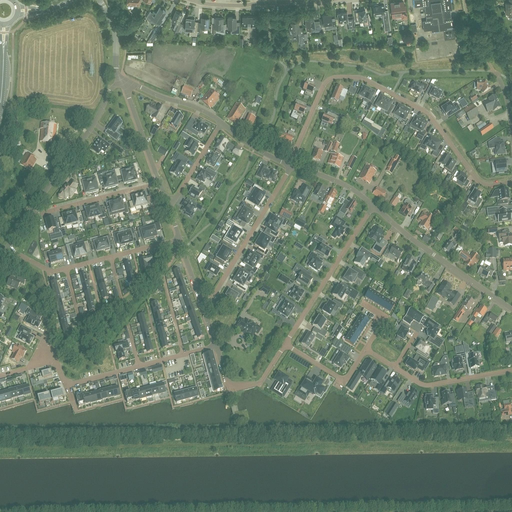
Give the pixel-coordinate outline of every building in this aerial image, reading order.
[(433,12),(443,12),(443,1),(433,1),(433,12)] [(390,3),(392,18),(402,17),(402,15),(407,15),(406,7),(404,7),(403,3),(395,4),(395,3),(390,3)] [(385,31),(390,30),(388,10),(385,11),(384,5),(378,6),(377,5),(374,5),(373,7),(374,15),(378,14),(379,16),(383,15),(385,31)] [(150,11),(146,17),(147,18),(149,19),(152,20),(154,21),(154,23),(155,23),(159,26),(160,24),(161,21),(163,19),(162,18),(163,17),(166,12),(160,8),(156,14),(153,12),(152,13),(150,11)] [(354,11),(355,20),(359,19),(359,22),(363,21),(364,26),(369,25),(368,16),(366,16),(365,11),(362,11),(362,9),(354,11)] [(173,30),(178,32),(181,24),(179,23),(182,14),(176,11),(172,21),(176,23),(173,30)] [(347,12),(343,13),(337,14),(338,22),(346,21),(347,29),(354,28),(355,28),(353,16),(347,17),(347,12)] [(323,16),(323,19),(320,20),(321,25),(331,24),(331,27),(336,27),(335,19),(331,20),(331,14),(323,16)] [(228,17),(228,28),(231,28),(231,33),(239,33),(239,27),(236,27),(236,17),(228,17)] [(247,27),(250,27),(255,26),(255,17),(242,17),(242,25),(242,29),(246,29),(247,28),(247,27)] [(198,24),(197,27),(197,31),(203,31),(203,28),(208,28),(209,18),(202,18),(201,24),(198,24)] [(215,24),(211,24),(211,32),(216,32),(216,31),(225,33),(225,32),(225,24),(222,24),(223,18),(215,18),(215,24)] [(313,18),(305,19),(307,29),(313,29),(313,32),(321,31),(320,23),(316,24),(316,22),(314,23),(313,18)] [(197,36),(197,32),(197,31),(197,27),(194,27),(194,20),(191,19),(190,20),(186,20),(185,30),(190,31),(189,35),(197,36)] [(300,48),(302,47),(303,47),(304,46),(305,45),(305,44),(305,41),(304,38),(304,36),(303,27),(299,28),(298,22),(294,22),(294,21),(293,21),(292,22),(291,22),(290,22),(291,26),(290,26),(290,27),(289,28),(289,29),(289,30),(289,31),(289,32),(288,33),(288,34),(289,35),(290,35),(291,35),(292,35),(293,36),(294,36),(295,35),(295,34),(296,34),(296,33),(299,33),(299,44),(300,44),(300,48)] [(152,44),(152,42),(153,42),(157,35),(158,35),(153,32),(147,42),(147,44),(152,44)] [(306,84),(303,90),(306,91),(304,95),(310,97),(312,94),(315,88),(313,87),(314,83),(307,80),(306,84)] [(477,90),(481,90),(483,93),(490,89),(489,87),(490,86),(488,83),(487,84),(487,83),(484,81),(484,82),(476,82),(477,90)] [(414,83),(411,90),(420,94),(422,90),(425,91),(428,86),(425,84),(423,88),(414,83)] [(441,99),(444,95),(433,89),(435,86),(431,84),(428,89),(431,91),(429,96),(438,101),(440,98),(441,99)] [(181,93),(190,97),(193,89),(185,86),(181,93)] [(337,86),(332,98),(338,101),(340,96),(345,98),(348,91),(343,89),(337,86)] [(364,99),(369,90),(364,87),(362,90),(358,88),(356,94),(359,96),(364,99)] [(220,97),(211,89),(201,100),(210,108),(220,97)] [(369,90),(364,99),(363,101),(367,103),(366,106),(370,108),(369,111),(368,111),(368,112),(371,107),(371,106),(374,102),(371,101),(375,93),(374,93),(375,92),(372,90),(371,91),(369,90)] [(494,111),(501,107),(495,95),(488,99),(488,100),(483,102),(487,112),(493,110),(494,111)] [(381,109),(387,99),(385,98),(385,97),(382,96),(382,97),(381,96),(378,102),(375,101),(374,102),(371,106),(371,107),(376,109),(378,107),(381,109)] [(387,99),(381,109),(385,112),(383,114),(388,116),(389,116),(392,110),(389,109),(393,103),(392,102),(392,101),(389,100),(387,99)] [(476,108),(481,104),(482,104),(479,99),(473,103),(473,104),(463,110),(458,113),(459,114),(455,116),(449,120),(451,123),(465,114),(470,122),(473,120),(472,119),(479,114),(476,108)] [(294,111),(291,118),(297,120),(298,117),(302,118),(303,115),(304,115),(306,109),(304,108),(305,104),(296,100),(295,104),(297,105),(294,111)] [(245,109),(236,103),(227,118),(235,124),(245,109)] [(457,105),(453,107),(450,103),(441,109),(443,111),(442,112),(444,115),(445,114),(445,115),(452,111),(454,114),(460,110),(457,105)] [(153,118),(161,122),(166,110),(158,106),(157,108),(150,105),(146,112),(154,116),(153,118)] [(399,118),(404,109),(403,108),(403,107),(400,105),(399,106),(399,105),(396,111),(393,109),(392,110),(389,116),(392,118),(394,115),(399,118)] [(404,109),(399,118),(402,120),(401,123),(406,126),(407,124),(410,119),(407,118),(410,112),(409,112),(410,111),(407,109),(406,110),(404,109)] [(173,119),(168,116),(161,128),(167,132),(170,127),(174,129),(173,131),(176,133),(181,124),(180,124),(184,117),(176,113),(173,119)] [(322,122),(321,125),(326,128),(328,124),(332,126),(334,121),(338,123),(340,118),(328,113),(326,116),(324,115),(322,122)] [(252,127),(256,117),(248,114),(244,124),(252,127)] [(106,129),(110,132),(107,135),(116,142),(119,138),(114,134),(123,122),(115,117),(106,129)] [(410,119),(407,124),(411,126),(416,129),(421,121),(422,120),(418,117),(417,118),(416,117),(414,120),(413,120),(410,118),(410,119)] [(189,122),(185,129),(192,133),(194,130),(199,133),(200,132),(204,134),(208,127),(197,121),(196,123),(194,122),(193,124),(189,122)] [(363,121),(361,124),(370,130),(372,126),(363,121)] [(421,121),(416,129),(416,131),(419,132),(418,135),(423,138),(426,133),(423,131),(428,123),(424,121),(424,122),(421,121)] [(54,143),(56,124),(41,123),(40,129),(41,129),(40,142),(54,143)] [(382,128),(373,124),(372,126),(370,130),(377,136),(382,128)] [(479,131),(482,136),(493,128),(490,124),(479,131)] [(288,135),(282,132),(279,139),(283,141),(282,144),(288,147),(289,143),(291,144),(294,138),(293,137),(295,134),(289,131),(288,135)] [(430,150),(436,140),(434,139),(434,138),(431,136),(431,137),(430,137),(426,143),(423,141),(420,148),(425,151),(427,148),(430,150)] [(188,141),(184,146),(188,148),(186,151),(193,156),(198,146),(196,145),(198,141),(190,137),(188,141)] [(227,140),(224,137),(223,139),(221,138),(219,141),(218,141),(217,143),(218,144),(215,148),(217,149),(216,151),(220,153),(224,147),(225,148),(228,142),(227,141),(227,140)] [(496,155),(504,154),(503,143),(497,143),(496,137),(488,143),(488,145),(491,145),(491,149),(495,148),(496,155)] [(104,152),(109,145),(99,138),(92,149),(92,150),(95,152),(98,153),(101,149),(104,152)] [(436,140),(430,150),(434,152),(432,155),(437,158),(441,152),(438,150),(441,143),(436,140)] [(327,153),(328,151),(328,152),(329,150),(330,149),(332,143),(328,141),(327,145),(324,151),(327,153)] [(339,144),(334,142),(333,146),(332,146),(330,150),(334,152),(336,153),(339,144)] [(123,151),(114,144),(111,147),(121,154),(123,151)] [(160,146),(157,152),(165,156),(168,150),(161,146),(160,146)] [(315,149),(312,158),(320,161),(323,151),(315,149)] [(221,155),(216,152),(214,155),(212,153),(209,158),(206,164),(214,168),(221,155)] [(31,169),(37,159),(26,153),(21,163),(31,169)] [(182,164),(185,158),(177,153),(175,156),(178,158),(173,167),(174,168),(171,172),(178,177),(180,173),(181,174),(184,170),(183,170),(185,166),(182,164)] [(342,158),(331,154),(328,164),(330,165),(339,168),(342,158)] [(444,169),(450,158),(444,155),(442,159),(441,159),(438,157),(435,163),(434,166),(437,168),(439,164),(445,167),(444,168),(444,169)] [(346,167),(351,170),(357,158),(352,156),(347,166),(346,167)] [(450,158),(444,169),(448,171),(447,174),(452,177),(455,171),(452,169),(456,163),(450,160),(451,158),(450,158)] [(507,172),(505,161),(504,161),(503,158),(495,159),(495,162),(496,174),(507,172)] [(392,174),(398,162),(392,159),(387,167),(388,167),(386,171),(392,174)] [(128,171),(131,183),(135,182),(135,181),(137,180),(135,172),(138,172),(138,168),(137,164),(136,163),(133,164),(134,169),(128,171)] [(268,167),(263,164),(258,174),(264,177),(263,178),(267,180),(268,179),(275,182),(277,177),(277,176),(278,173),(277,173),(278,172),(271,168),(270,170),(267,168),(268,167)] [(376,170),(366,165),(359,178),(369,184),(376,170)] [(131,183),(128,171),(121,172),(120,167),(117,168),(119,179),(123,178),(124,184),(127,183),(127,184),(131,183)] [(119,179),(117,168),(113,169),(115,174),(108,176),(112,188),(116,187),(115,186),(118,185),(116,179),(119,179)] [(208,173),(203,170),(200,175),(199,175),(196,179),(201,182),(201,181),(204,183),(206,179),(211,182),(217,174),(210,170),(208,173)] [(107,189),(111,188),(107,171),(101,172),(97,173),(100,184),(103,183),(105,189),(107,188),(107,189)] [(462,186),(466,188),(470,182),(467,180),(467,179),(465,177),(465,176),(460,172),(459,173),(458,172),(455,176),(456,177),(456,178),(461,182),(460,183),(463,185),(462,186)] [(100,184),(97,173),(94,174),(95,179),(89,181),(92,193),(96,192),(96,191),(98,190),(97,184),(100,184)] [(92,193),(89,181),(83,182),(81,177),(78,178),(80,187),(83,186),(85,194),(88,193),(88,194),(92,193)] [(63,188),(59,194),(58,195),(58,196),(59,197),(59,198),(60,198),(61,198),(62,198),(63,197),(64,197),(67,193),(71,196),(73,193),(72,192),(78,184),(72,180),(68,185),(67,184),(64,188),(63,188)] [(261,188),(255,185),(253,188),(254,188),(250,194),(263,201),(265,198),(264,197),(265,195),(259,191),(261,188)] [(322,203),(328,194),(324,193),(326,189),(319,185),(313,195),(319,198),(318,201),(322,203)] [(198,189),(193,186),(192,189),(191,188),(188,193),(190,195),(189,196),(195,200),(196,198),(199,200),(202,195),(201,194),(203,192),(204,192),(205,189),(200,186),(198,189)] [(292,200),(298,203),(300,200),(304,202),(311,189),(310,189),(310,188),(306,186),(305,187),(304,186),(300,193),(297,191),(292,200)] [(386,193),(377,187),(373,194),(381,200),(386,193)] [(329,194),(324,203),(326,204),(327,205),(331,207),(334,201),(333,200),(337,194),(331,190),(329,194)] [(468,204),(474,208),(476,204),(479,206),(482,200),(478,198),(481,193),(478,191),(477,192),(474,190),(470,197),(466,195),(457,210),(463,213),(468,204)] [(490,198),(497,198),(498,205),(507,204),(506,200),(509,200),(510,200),(509,194),(507,194),(507,190),(499,191),(495,191),(490,198)] [(141,207),(153,203),(151,196),(146,197),(145,193),(138,195),(141,207)] [(263,201),(250,194),(247,199),(246,199),(244,202),(250,205),(252,202),(258,206),(260,204),(261,205),(263,201)] [(141,207),(138,195),(132,197),(133,201),(129,202),(130,209),(141,206),(141,207)] [(389,204),(393,206),(398,199),(395,196),(389,204)] [(115,201),(118,214),(124,212),(125,214),(129,213),(127,204),(123,206),(121,200),(120,200),(120,199),(117,200),(117,201),(115,201)] [(404,203),(405,204),(400,213),(406,217),(410,211),(413,213),(416,207),(411,204),(412,202),(408,200),(405,200),(404,203)] [(118,214),(115,201),(113,202),(113,201),(110,202),(110,203),(109,203),(111,209),(107,210),(109,216),(118,214)] [(184,207),(182,210),(186,213),(185,215),(191,218),(194,214),(192,212),(195,207),(196,208),(198,204),(192,201),(190,204),(184,201),(182,205),(184,207)] [(347,207),(344,205),(339,212),(345,215),(347,211),(351,213),(356,205),(355,204),(355,203),(352,201),(352,202),(350,201),(347,207)] [(242,203),(240,206),(243,208),(240,213),(250,219),(251,218),(252,219),(254,216),(253,215),(254,214),(247,210),(249,207),(242,203)] [(93,207),(91,207),(94,218),(99,216),(100,219),(106,217),(104,210),(100,211),(99,205),(97,206),(97,204),(93,206),(93,207)] [(327,207),(323,205),(319,212),(323,214),(327,207)] [(94,218),(91,207),(90,207),(90,206),(86,207),(86,208),(85,209),(86,213),(82,214),(85,223),(90,221),(89,219),(94,218)] [(497,215),(498,222),(510,221),(510,219),(511,218),(511,215),(510,215),(509,213),(507,213),(506,210),(497,211),(496,207),(487,209),(488,217),(497,215)] [(293,214),(286,210),(283,209),(279,215),(289,220),(293,214)] [(423,212),(419,219),(422,221),(419,226),(428,231),(431,225),(432,225),(435,220),(436,221),(441,214),(435,211),(431,217),(426,214),(423,212)] [(75,212),(68,213),(72,225),(72,226),(78,224),(78,223),(83,222),(81,214),(76,216),(75,212)] [(59,220),(61,228),(72,225),(68,213),(62,215),(63,219),(59,220)] [(250,221),(250,219),(240,213),(237,218),(234,217),(232,220),(240,225),(242,222),(247,225),(248,224),(249,224),(251,221),(250,221)] [(269,222),(279,228),(281,225),(284,227),(287,221),(280,217),(278,220),(272,216),(272,217),(271,216),(269,219),(270,220),(269,222)] [(346,222),(336,216),(329,226),(330,226),(331,223),(337,226),(331,237),(335,239),(337,237),(339,238),(341,235),(342,236),(343,235),(343,234),(344,234),(344,233),(343,232),(345,229),(338,225),(342,220),(346,222)] [(55,224),(53,218),(50,219),(49,217),(46,218),(46,220),(49,230),(53,229),(55,234),(60,233),(57,223),(55,224)] [(307,223),(299,218),(295,224),(303,228),(307,223)] [(111,219),(103,221),(105,228),(113,226),(111,219)] [(242,228),(228,220),(225,225),(230,228),(228,232),(239,238),(241,235),(242,236),(244,233),(241,230),(242,228)] [(279,228),(269,222),(268,224),(267,223),(265,227),(266,227),(272,231),(270,234),(276,238),(279,233),(277,231),(279,228)] [(147,226),(150,239),(154,238),(154,237),(157,237),(156,232),(161,230),(159,223),(147,226)] [(150,239),(147,226),(146,226),(147,229),(137,231),(139,238),(142,237),(143,238),(143,240),(146,240),(146,241),(150,239)] [(370,235),(369,237),(377,242),(372,250),(380,254),(384,247),(379,244),(383,238),(380,237),(383,232),(375,227),(372,232),(371,231),(369,234),(370,235)] [(124,235),(127,244),(129,244),(129,245),(133,244),(133,243),(131,236),(135,235),(133,228),(127,230),(128,234),(124,235)] [(53,229),(49,230),(52,242),(63,239),(62,236),(61,232),(60,233),(55,234),(53,229)] [(439,241),(443,234),(438,231),(434,238),(439,241)] [(504,231),(498,232),(499,240),(500,243),(504,243),(505,246),(511,244),(511,242),(511,241),(511,234),(510,235),(505,235),(505,231),(504,231)] [(125,245),(127,244),(124,235),(124,233),(120,234),(119,232),(113,234),(115,240),(118,239),(120,246),(121,246),(121,247),(125,246),(125,245)] [(239,238),(228,232),(223,240),(229,244),(230,241),(236,244),(236,243),(237,244),(239,241),(238,240),(239,238)] [(464,237),(457,233),(454,239),(461,242),(464,237)] [(267,237),(262,234),(261,235),(260,234),(258,237),(259,238),(258,240),(268,245),(270,242),(273,244),(276,239),(268,234),(267,237)] [(321,239),(315,235),(310,242),(320,248),(316,253),(323,258),(324,256),(327,258),(331,251),(322,245),(323,244),(319,242),(321,239)] [(427,237),(425,235),(422,240),(427,244),(432,237),(428,235),(427,237)] [(103,251),(100,240),(101,240),(100,236),(97,237),(98,240),(91,242),(93,250),(96,249),(97,252),(103,251)] [(105,250),(105,251),(109,250),(108,249),(110,249),(108,243),(112,243),(110,236),(104,237),(104,239),(101,240),(100,240),(103,251),(105,250)] [(447,251),(449,253),(451,250),(452,250),(454,247),(455,248),(457,245),(452,242),(454,240),(451,238),(449,241),(450,241),(448,243),(444,249),(444,250),(446,251),(447,251)] [(268,245),(258,240),(257,242),(256,241),(254,244),(255,245),(261,249),(260,252),(266,256),(269,251),(266,249),(268,245)] [(229,246),(221,241),(219,245),(221,246),(218,251),(219,252),(229,258),(230,256),(231,256),(232,253),(231,253),(232,252),(227,249),(229,246)] [(78,246),(80,257),(82,256),(82,257),(86,256),(85,255),(87,255),(86,251),(90,250),(88,242),(83,243),(83,244),(78,246)] [(80,257),(78,246),(74,247),(73,244),(66,246),(68,253),(72,252),(74,258),(75,258),(76,259),(79,258),(79,257),(80,257)] [(394,245),(390,252),(387,250),(384,255),(389,258),(391,254),(399,259),(403,251),(397,248),(397,247),(394,245)] [(55,253),(57,262),(63,261),(62,255),(66,253),(64,247),(58,249),(58,252),(55,253)] [(496,259),(496,257),(496,251),(496,249),(488,249),(488,253),(485,253),(485,259),(496,259)] [(357,258),(354,263),(358,265),(362,268),(366,262),(367,263),(369,259),(371,260),(374,256),(365,250),(363,254),(359,252),(359,253),(358,254),(357,256),(356,257),(357,258)] [(57,262),(55,253),(51,254),(50,251),(43,253),(45,259),(49,258),(51,264),(57,262)] [(470,257),(462,251),(459,256),(464,260),(466,262),(465,264),(470,268),(474,263),(476,264),(480,258),(473,253),(470,257)] [(229,258),(219,252),(216,257),(214,260),(220,264),(221,261),(225,263),(227,261),(228,262),(229,259),(228,258),(229,258)] [(248,256),(247,258),(258,264),(261,259),(262,259),(264,256),(258,252),(256,255),(251,252),(250,253),(249,252),(248,255),(248,256)] [(284,255),(281,253),(278,257),(281,259),(284,261),(286,257),(286,258),(283,256),(284,255)] [(312,253),(307,260),(311,262),(309,267),(317,272),(318,272),(321,267),(321,266),(322,264),(321,263),(323,260),(312,253)] [(206,257),(201,254),(198,260),(199,264),(202,258),(205,260),(206,257)] [(152,262),(152,261),(152,260),(154,259),(154,256),(140,260),(142,269),(148,268),(146,263),(152,262)] [(416,264),(414,263),(415,260),(408,257),(403,266),(407,267),(405,270),(405,271),(411,275),(411,274),(415,267),(416,264)] [(258,264),(247,258),(246,260),(245,259),(243,262),(244,263),(244,264),(250,267),(248,270),(253,273),(255,274),(258,269),(256,267),(258,264)] [(511,258),(503,259),(503,263),(508,262),(508,263),(509,263),(510,270),(511,270),(511,258)] [(217,264),(211,261),(207,268),(208,269),(207,271),(210,273),(209,274),(213,276),(213,275),(216,276),(220,270),(215,267),(217,264)] [(130,262),(124,264),(121,265),(123,272),(123,275),(133,272),(130,262)] [(302,268),(297,264),(294,268),(295,268),(297,269),(296,269),(297,270),(298,269),(300,271),(299,272),(301,274),(296,281),(301,285),(302,283),(307,286),(308,286),(309,286),(313,280),(306,276),(308,272),(302,268)] [(257,272),(263,276),(266,271),(260,267),(257,272)] [(481,267),(478,274),(481,275),(481,276),(484,277),(486,278),(488,275),(491,276),(494,270),(490,268),(488,271),(481,267)] [(105,272),(104,269),(95,271),(98,281),(103,280),(102,273),(105,272)] [(179,269),(173,271),(176,279),(173,280),(174,283),(183,280),(179,269)] [(245,272),(240,270),(240,271),(239,270),(237,273),(238,274),(237,276),(246,282),(247,282),(253,273),(248,270),(247,270),(246,272),(245,272)] [(365,275),(359,271),(357,274),(353,271),(352,272),(349,271),(346,275),(345,275),(342,279),(348,282),(348,281),(351,283),(353,281),(354,281),(358,275),(363,278),(365,275)] [(430,279),(421,272),(416,279),(418,281),(416,283),(417,285),(419,286),(420,286),(421,284),(427,288),(425,290),(429,293),(434,285),(431,283),(429,282),(429,281),(428,281),(430,279)] [(132,273),(123,275),(124,278),(127,277),(129,284),(135,283),(132,273)] [(88,284),(86,274),(77,276),(77,279),(81,278),(83,285),(88,284)] [(287,279),(281,275),(278,279),(284,283),(287,279)] [(24,284),(26,279),(19,276),(17,280),(11,277),(8,284),(14,287),(14,288),(17,289),(21,283),(24,284)] [(246,282),(237,276),(235,277),(233,280),(234,280),(233,281),(239,284),(237,287),(245,292),(248,287),(244,285),(246,282)] [(107,279),(103,280),(98,281),(100,290),(105,288),(104,283),(108,282),(107,279)] [(186,287),(183,280),(177,282),(179,287),(176,288),(177,291),(180,289),(186,287)] [(59,291),(61,291),(59,284),(60,284),(60,281),(51,283),(53,293),(59,291)] [(448,302),(453,306),(460,296),(455,292),(454,294),(449,290),(452,287),(444,282),(436,293),(444,298),(445,296),(450,300),(448,302)] [(88,284),(83,285),(79,286),(80,289),(84,288),(85,293),(90,292),(88,284)] [(263,284),(259,291),(261,292),(266,294),(266,295),(267,296),(271,289),(263,284)] [(359,293),(346,285),(345,285),(343,289),(339,287),(338,286),(337,287),(336,290),(335,291),(334,290),(332,293),(333,294),(332,295),(341,301),(341,300),(345,294),(346,292),(356,298),(359,293)] [(401,297),(405,288),(401,286),(397,294),(401,297)] [(110,290),(109,287),(105,288),(100,290),(102,300),(108,298),(106,291),(110,290)] [(188,295),(186,287),(180,289),(182,294),(179,295),(180,298),(183,297),(188,295)] [(304,292),(296,287),(290,297),(294,300),(293,300),(296,302),(297,301),(298,302),(300,299),(301,299),(302,296),(302,295),(304,292)] [(225,296),(235,301),(237,298),(239,299),(243,293),(237,289),(235,293),(229,290),(228,290),(226,293),(227,294),(225,296)] [(403,297),(407,300),(411,292),(407,289),(403,297)] [(62,291),(62,290),(61,291),(59,291),(53,293),(55,301),(61,300),(60,294),(63,293),(62,291)] [(370,301),(375,293),(370,290),(365,298),(370,301)] [(93,300),(90,292),(81,294),(82,297),(86,296),(87,302),(93,300)] [(375,304),(380,296),(375,293),(370,301),(375,304)] [(191,303),(188,295),(183,297),(186,305),(191,303)] [(291,313),(293,311),(292,310),(294,307),(289,304),(291,302),(282,296),(280,298),(284,301),(281,306),(291,313)] [(380,296),(375,304),(380,307),(385,299),(380,296)] [(432,297),(429,303),(435,306),(438,300),(432,297)] [(468,298),(462,306),(464,307),(468,310),(474,302),(468,298)] [(64,302),(65,302),(64,299),(61,300),(55,301),(57,309),(63,308),(65,307),(64,302)] [(385,310),(390,302),(385,299),(380,307),(385,310)] [(93,300),(87,302),(84,303),(84,305),(88,305),(90,312),(95,310),(93,300)] [(325,307),(323,310),(322,311),(330,316),(333,310),(336,306),(339,308),(341,309),(343,305),(334,300),(332,303),(329,302),(326,306),(325,306),(325,307)] [(390,302),(385,310),(390,313),(395,305),(390,302)] [(159,310),(157,303),(151,304),(154,314),(160,313),(163,312),(162,309),(159,310)] [(194,311),(191,303),(186,305),(189,313),(194,311)] [(66,307),(63,308),(57,309),(60,317),(65,316),(64,311),(67,310),(66,307)] [(287,318),(291,313),(281,307),(277,312),(273,309),(271,312),(280,318),(282,315),(287,318)] [(477,309),(473,316),(475,318),(478,314),(482,317),(486,311),(481,307),(479,310),(477,309)] [(406,318),(403,321),(410,326),(413,321),(419,325),(420,324),(423,319),(426,321),(427,318),(412,308),(408,314),(411,315),(408,320),(406,318)] [(31,325),(31,324),(39,328),(42,322),(40,321),(42,316),(29,309),(27,314),(30,316),(27,323),(31,325)] [(464,312),(460,309),(456,315),(460,318),(464,312)] [(197,319),(194,311),(189,313),(190,318),(186,319),(187,322),(191,321),(197,319)] [(495,323),(498,318),(491,314),(490,316),(487,315),(482,322),(486,324),(490,319),(495,323)] [(69,315),(65,316),(60,317),(62,326),(67,324),(66,319),(70,318),(69,315)] [(136,324),(137,327),(141,326),(146,325),(144,315),(138,316),(140,324),(136,324)] [(313,326),(312,326),(319,330),(317,333),(324,338),(327,333),(321,329),(326,321),(318,316),(318,317),(316,320),(315,321),(316,321),(315,322),(314,322),(314,323),(313,326)] [(361,316),(358,321),(366,327),(369,322),(361,316)] [(426,321),(422,326),(428,329),(427,331),(428,336),(430,337),(434,340),(432,344),(439,349),(443,343),(435,338),(439,331),(437,330),(439,326),(428,318),(427,318),(426,321)] [(200,327),(197,319),(191,321),(194,329),(200,327)] [(253,337),(255,333),(256,333),(257,333),(258,333),(258,332),(259,332),(259,331),(259,330),(259,329),(259,328),(258,328),(253,324),(249,321),(249,322),(246,320),(245,321),(241,319),(236,326),(253,337)] [(358,321),(354,326),(363,331),(366,327),(358,321)] [(399,332),(396,337),(403,341),(404,340),(405,341),(407,337),(406,337),(409,332),(408,331),(405,329),(407,326),(401,322),(399,326),(400,327),(398,331),(399,332)] [(71,323),(67,324),(62,326),(64,336),(70,334),(68,327),(71,326),(71,323)] [(491,335),(496,327),(492,324),(487,332),(491,335)] [(20,333),(17,338),(30,345),(34,337),(30,335),(32,331),(21,325),(17,332),(20,333)] [(139,333),(139,336),(143,335),(148,333),(146,325),(141,326),(142,332),(139,333)] [(354,326),(351,331),(360,336),(363,331),(354,326)] [(203,337),(200,327),(194,329),(197,336),(193,337),(195,340),(203,337)] [(315,336),(317,334),(313,331),(311,334),(308,333),(302,344),(301,344),(310,349),(312,345),(311,344),(315,337),(315,336)] [(351,331),(348,336),(357,341),(360,336),(351,331)] [(141,344),(145,343),(151,341),(148,333),(143,335),(144,340),(141,341),(141,344)] [(348,336),(345,341),(353,346),(357,341),(348,336)] [(168,344),(166,337),(161,339),(163,349),(172,346),(171,343),(168,344)] [(336,357),(334,356),(331,361),(334,363),(333,364),(341,369),(343,365),(345,366),(349,359),(345,356),(347,354),(348,355),(351,349),(336,339),(331,347),(339,352),(336,357)] [(129,348),(127,341),(124,342),(124,344),(114,346),(116,352),(117,352),(117,351),(126,349),(129,348)] [(143,351),(144,354),(153,351),(151,341),(145,343),(147,350),(143,351)] [(419,344),(418,343),(416,346),(417,347),(416,348),(421,352),(419,355),(426,359),(429,354),(426,352),(429,348),(420,342),(419,344)] [(14,353),(11,358),(18,362),(21,357),(23,358),(27,351),(16,345),(12,352),(14,353)] [(463,370),(462,361),(465,360),(462,346),(455,348),(457,359),(453,359),(454,363),(451,364),(453,370),(455,370),(455,371),(458,371),(458,372),(463,371),(462,370),(463,370)] [(129,348),(117,351),(117,352),(119,361),(125,359),(123,352),(126,352),(130,351),(129,348)] [(322,349),(318,355),(324,358),(327,352),(322,349)] [(12,355),(7,352),(1,366),(9,364),(11,360),(10,359),(12,355)] [(204,361),(214,358),(213,352),(202,355),(204,361)] [(469,360),(471,369),(479,367),(477,359),(476,359),(475,353),(469,354),(470,360),(469,360)] [(407,360),(405,364),(406,364),(405,365),(415,371),(417,368),(422,371),(423,370),(428,362),(420,356),(416,362),(413,360),(410,358),(408,361),(407,360)] [(432,372),(433,376),(434,376),(434,377),(446,374),(444,366),(446,366),(446,367),(449,366),(447,356),(443,357),(440,362),(441,366),(432,368),(433,372),(432,372)] [(204,361),(205,366),(216,363),(214,358),(204,361)] [(355,377),(353,379),(357,382),(362,374),(364,375),(369,378),(376,367),(366,361),(358,374),(357,373),(355,377)] [(207,371),(217,369),(216,363),(205,366),(207,371)] [(379,368),(371,380),(377,384),(374,389),(378,391),(378,392),(379,392),(385,382),(381,380),(386,373),(379,368)] [(208,377),(219,374),(217,369),(207,371),(208,377)] [(42,376),(38,378),(39,382),(40,382),(44,381),(53,378),(51,370),(44,372),(41,372),(41,373),(42,376)] [(219,374),(208,377),(210,382),(220,379),(219,374)] [(277,382),(272,391),(282,397),(290,385),(285,382),(287,379),(282,375),(281,376),(278,374),(275,380),(277,382)] [(353,379),(355,377),(353,376),(346,387),(348,388),(350,385),(354,387),(357,382),(353,379)] [(388,381),(381,392),(384,394),(388,388),(394,392),(397,387),(398,388),(401,383),(394,378),(390,383),(388,381)] [(210,382),(211,387),(222,385),(220,379),(210,382)] [(304,381),(297,391),(306,397),(309,392),(314,395),(315,394),(320,397),(325,389),(320,386),(322,383),(317,379),(312,386),(304,381)] [(60,391),(56,392),(58,399),(59,401),(65,400),(64,398),(64,396),(67,396),(62,384),(58,385),(60,391)] [(163,384),(156,386),(159,394),(166,393),(163,384)] [(21,387),(23,396),(30,394),(27,385),(21,387)] [(223,390),(222,385),(211,387),(213,393),(223,390)] [(491,401),(496,400),(494,385),(484,387),(484,386),(481,386),(481,385),(477,386),(477,387),(476,387),(476,388),(475,389),(476,390),(476,393),(476,394),(477,394),(479,402),(491,400),(491,401)] [(150,386),(143,388),(144,389),(146,398),(153,396),(150,387),(150,386)] [(156,386),(150,387),(153,396),(159,394),(156,386)] [(15,389),(17,398),(23,396),(21,387),(15,389)] [(112,388),(114,397),(120,396),(118,387),(112,388)] [(196,387),(190,388),(193,399),(199,398),(196,387)] [(106,390),(108,399),(114,397),(112,388),(106,390)] [(130,390),(130,391),(127,391),(126,388),(124,389),(127,403),(133,402),(134,402),(134,401),(131,392),(131,390),(130,390)] [(193,399),(190,388),(185,390),(188,400),(193,399)] [(9,390),(11,399),(17,398),(15,389),(9,390)] [(144,389),(138,390),(140,399),(146,398),(144,389)] [(461,390),(456,391),(458,399),(463,399),(464,403),(468,402),(469,407),(475,406),(473,399),(468,400),(467,393),(466,389),(461,390)] [(2,392),(5,401),(11,399),(9,390),(2,392)] [(100,391),(102,400),(108,399),(106,390),(100,391)] [(138,390),(131,392),(134,401),(140,399),(138,390)] [(188,400),(185,390),(179,391),(182,402),(188,400)] [(418,394),(412,390),(407,398),(403,395),(399,401),(410,407),(415,399),(418,394)] [(94,393),(96,402),(102,400),(100,391),(94,393)] [(179,391),(174,393),(177,403),(182,402),(179,391)] [(56,392),(51,393),(52,400),(52,401),(53,404),(59,402),(59,401),(58,399),(56,392)] [(443,400),(441,400),(442,405),(442,406),(448,404),(451,404),(452,408),(456,407),(455,399),(451,400),(450,395),(449,392),(441,393),(443,400)] [(88,394),(91,403),(96,402),(94,393),(88,394)] [(43,394),(37,395),(39,404),(40,406),(46,405),(45,403),(43,395),(43,394)] [(49,394),(43,395),(45,403),(46,405),(46,406),(52,404),(53,404),(52,401),(51,401),(49,394)] [(82,395),(85,406),(85,405),(91,403),(88,394),(83,396),(82,395)] [(85,406),(82,395),(82,396),(76,397),(79,407),(85,406)] [(426,404),(426,410),(439,410),(438,401),(435,401),(435,400),(432,400),(432,396),(426,396),(426,399),(425,399),(425,404),(426,404)] [(386,414),(391,417),(398,406),(393,403),(386,414)] [(503,405),(504,410),(500,411),(500,412),(501,412),(501,416),(505,416),(505,417),(511,415),(511,413),(510,403),(503,405)] [(396,422),(400,417),(396,413),(391,418),(396,422)]
